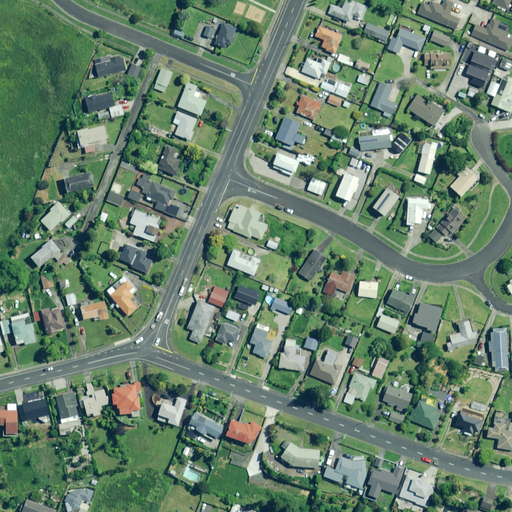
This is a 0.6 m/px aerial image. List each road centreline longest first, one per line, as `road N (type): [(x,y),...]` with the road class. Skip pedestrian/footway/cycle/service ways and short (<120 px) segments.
road 1 (residential): [(147,353),(458,466),(511,477)]
road 2 (residential): [(221,175),(323,216),(410,269),(434,274),(471,266)]
road 3 (residential): [(61,0),(259,88)]
road 4 (residential): [(147,353),(221,175)]
road 5 (residential): [(0,384),(147,353)]
